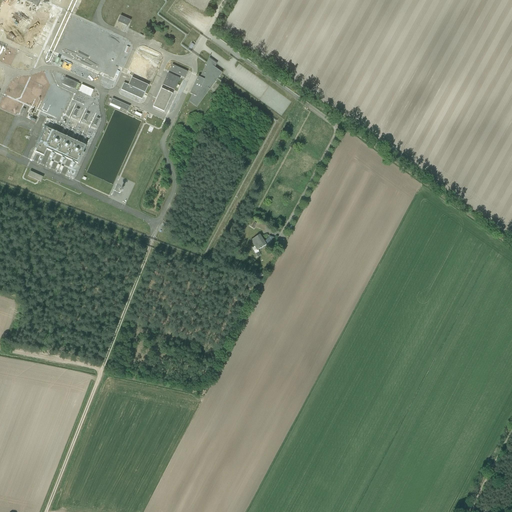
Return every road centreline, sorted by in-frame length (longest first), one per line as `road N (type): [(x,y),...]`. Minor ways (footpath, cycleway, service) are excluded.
road 1 (unclassified): [(279,239),(339,128),(207,33),(226,0)]
road 2 (track): [(46,511),(102,369),(0,347)]
road 3 (track): [(102,369),(151,238)]
